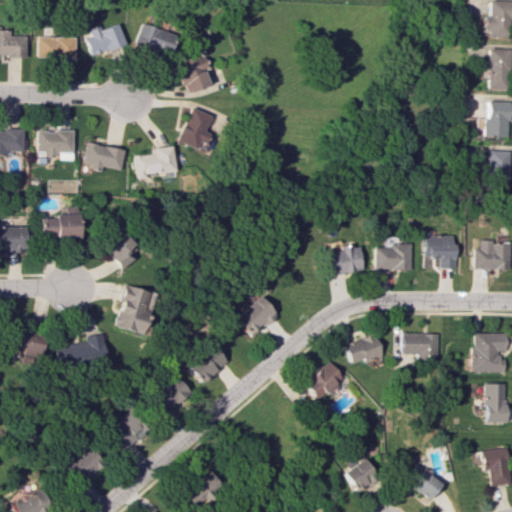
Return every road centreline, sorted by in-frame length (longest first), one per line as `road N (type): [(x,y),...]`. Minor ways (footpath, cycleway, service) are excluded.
road 1 (residential): [(511,302),(369,300),(335,310),(93,511)]
road 2 (residential): [(128,96),(0,93)]
